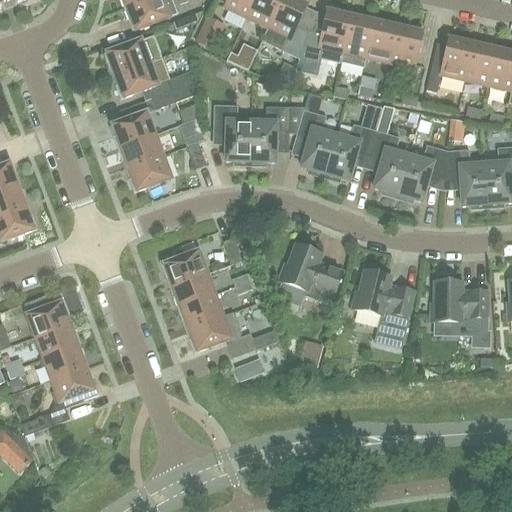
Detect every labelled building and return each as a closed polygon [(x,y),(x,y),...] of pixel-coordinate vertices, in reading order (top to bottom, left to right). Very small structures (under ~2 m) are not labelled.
[(0,0),(0,10),(3,9),(2,6),(13,2),(14,5),(29,0),(0,0)] [(119,0),(124,11),(153,0),(119,0)] [(153,0),(124,11),(128,24),(132,22),(135,32),(177,16),(170,0),(153,0)] [(246,20),(256,0),(228,0),(224,10),(246,20)] [(269,31),(283,0),(256,0),(246,20),(267,31),(269,31)] [(299,60),(309,34),(297,28),(308,5),(298,0),(296,0),(296,2),(290,0),(283,0),(269,31),(267,31),(262,42),(299,60)] [(343,55),(351,18),(339,15),(340,12),(328,9),(321,37),(309,34),(299,60),(319,65),(323,50),(343,55)] [(178,31),(198,24),(203,13),(175,23),(178,31)] [(366,60),(375,24),(351,18),(343,55),(341,64),(363,69),(365,60),(366,60)] [(213,52),(224,29),(207,21),(196,43),(213,52)] [(389,66),(398,29),(375,24),(366,60),(389,66)] [(398,29),(389,66),(414,71),(423,31),(411,28),(410,32),(398,29)] [(464,83),(473,46),(461,43),(461,40),(449,37),(442,68),(432,65),(426,93),(436,95),(440,77),(464,83)] [(115,77),(148,65),(161,60),(153,38),(117,52),(117,51),(103,56),(108,70),(112,68),(115,77)] [(488,88),(496,51),(473,46),(464,83),(488,88)] [(511,94),(511,90),(511,55),(496,51),(488,88),(511,93),(511,94)] [(248,73),(251,65),(237,58),(230,54),(228,58),(226,63),(248,73)] [(148,65),(115,77),(119,86),(115,88),(120,101),(134,97),(134,96),(157,87),(148,65)] [(169,94),(192,86),(191,75),(165,84),(169,94)] [(169,94),(150,101),(155,112),(193,98),(192,86),(169,94)] [(357,97),(371,100),(373,90),(359,87),(357,97)] [(346,101),(347,96),(348,90),(335,88),(333,98),(346,101)] [(415,109),(418,99),(404,96),(401,106),(415,109)] [(182,126),(196,121),(194,106),(177,113),(182,126)] [(250,169),(251,124),(237,124),(238,109),(214,108),(213,134),(226,134),(225,164),(234,164),(234,168),(250,169)] [(251,124),(250,169),(266,169),(266,165),(275,165),(275,135),(287,136),(289,131),(290,110),(266,109),(265,125),(251,124)] [(480,121),(481,112),(467,109),(465,118),(480,121)] [(323,180),(336,138),(322,134),(326,119),(303,113),(296,137),(309,141),(301,170),(309,172),(308,176),(323,180)] [(117,151),(154,137),(146,115),(113,127),(116,137),(113,138),(117,151)] [(501,127),(503,118),(490,115),(488,124),(501,127)] [(445,180),(448,154),(447,154),(441,152),(450,123),(435,119),(422,163),(409,159),(396,201),(412,206),(413,202),(421,204),(429,176),(444,180),(445,180)] [(204,143),(196,121),(182,126),(178,128),(186,150),(187,149),(198,145),(204,143)] [(323,180),(339,185),(340,181),(348,183),(356,155),(369,158),(376,134),(353,127),(349,142),(336,138),(323,180)] [(396,201),(409,159),(395,155),(399,140),(376,134),(369,158),(382,162),(374,191),(382,193),(381,197),(396,201)] [(129,171),(162,159),(154,137),(117,151),(122,163),(125,162),(129,171)] [(195,172),(206,168),(198,145),(187,149),(195,172)] [(509,175),(511,175),(511,149),(497,151),(498,166),(484,167),(487,211),(503,210),(503,206),(511,205),(509,175)] [(487,211),(484,167),(470,168),(469,153),(448,154),(445,180),(460,179),(462,209),(471,208),(471,212),(487,211)] [(162,159),(129,171),(132,180),(129,181),(134,195),(147,190),(147,189),(170,181),(162,159)] [(0,194),(20,187),(16,175),(12,176),(9,166),(0,169),(0,194)] [(0,219),(25,210),(21,201),(25,199),(20,187),(0,194),(0,219)] [(25,210),(0,219),(0,244),(23,236),(37,231),(32,217),(28,219),(25,210)] [(231,267),(242,263),(233,240),(222,244),(231,267)] [(312,250),(300,246),(299,248),(295,247),(287,268),(285,267),(278,284),(307,294),(305,298),(317,302),(320,294),(334,299),(343,274),(326,267),(325,271),(318,268),(322,257),(311,253),(312,250)] [(173,288),(206,276),(198,254),(185,259),(182,251),(173,254),(175,258),(159,263),(166,281),(169,279),(173,288)] [(396,293),(389,291),(392,280),(380,277),(381,274),(369,271),(368,274),(364,273),(359,295),(356,294),(351,311),(381,318),(378,331),(374,345),(401,351),(415,294),(397,290),(396,293)] [(177,311),(214,297),(206,276),(173,288),(176,298),(173,299),(177,311)] [(235,289),(250,284),(247,276),(232,282),(235,289)] [(452,339),(472,340),(472,350),(491,351),(491,334),(488,334),(489,318),(488,318),(488,294),(470,293),(470,297),(462,297),(463,285),(451,285),(451,282),(438,281),(438,285),(434,284),(433,307),(430,306),(430,324),(452,325),(452,339)] [(250,284),(235,289),(238,297),(253,291),(250,284)] [(189,331),(222,319),(214,297),(177,311),(182,323),(185,322),(189,331)] [(36,340),(69,328),(65,319),(69,317),(64,304),(50,309),(27,318),(36,340)] [(233,314),(222,319),(189,331),(192,340),(189,342),(194,355),(207,350),(207,349),(225,343),(241,336),(233,314)] [(0,353),(11,349),(3,326),(0,327),(0,353)] [(43,361),(80,348),(76,335),(72,337),(69,328),(36,340),(43,361)] [(252,341),(256,352),(279,344),(275,333),(252,341)] [(52,383),(85,370),(81,361),(85,360),(80,348),(43,361),(39,362),(42,370),(46,368),(52,383)] [(7,374),(22,368),(20,361),(5,366),(7,374)] [(255,363),(237,365),(239,383),(257,381),(255,363)] [(22,368),(7,374),(10,381),(25,376),(22,368)] [(73,400),(76,407),(83,404),(83,402),(98,396),(91,378),(88,379),(85,370),(52,383),(55,392),(60,405),(73,400)] [(66,410),(76,407),(73,400),(60,405),(55,392),(50,394),(55,406),(50,416),(21,427),(24,438),(70,422),(66,410)] [(0,457),(18,475),(31,462),(2,433),(0,434),(0,457)]
